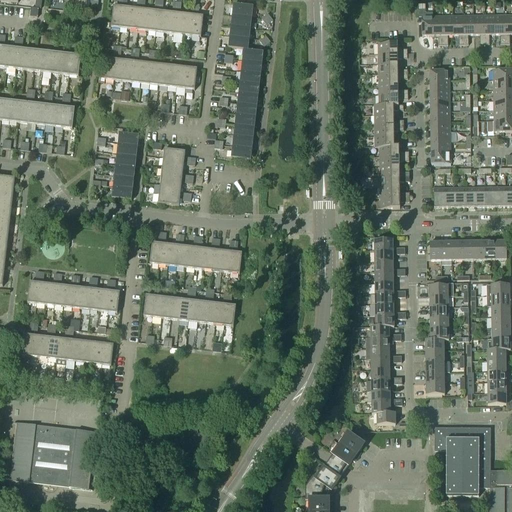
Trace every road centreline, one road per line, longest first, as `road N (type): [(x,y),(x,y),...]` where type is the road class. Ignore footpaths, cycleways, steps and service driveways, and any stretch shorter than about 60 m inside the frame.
road 1 (residential): [(511,417),(414,417),(412,226)]
road 2 (residential): [(116,450),(138,214)]
road 3 (tertiary): [(320,0),(323,223)]
road 4 (tertiary): [(323,223),(322,339),(309,381),(280,426)]
road 5 (residential): [(412,226),(417,54)]
road 6 (residential): [(138,214),(68,207),(46,176),(0,167)]
road 7 (residential): [(204,131),(220,0)]
